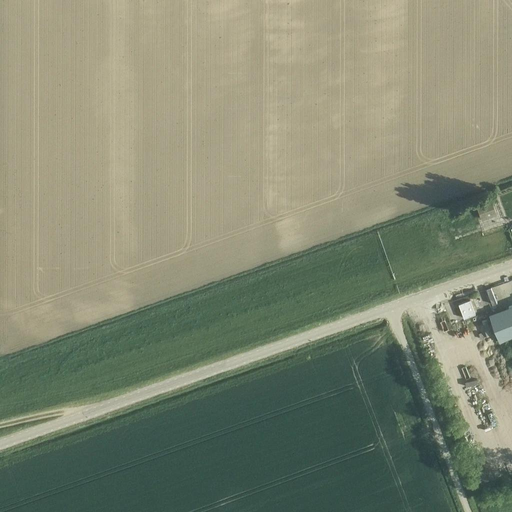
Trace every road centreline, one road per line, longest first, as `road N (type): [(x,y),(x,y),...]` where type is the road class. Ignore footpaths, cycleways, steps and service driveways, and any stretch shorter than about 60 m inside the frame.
road 1 (tertiary): [(0,444),(390,309)]
road 2 (unclassified): [(468,511),(390,309)]
road 3 (tertiary): [(390,309),(511,267)]
